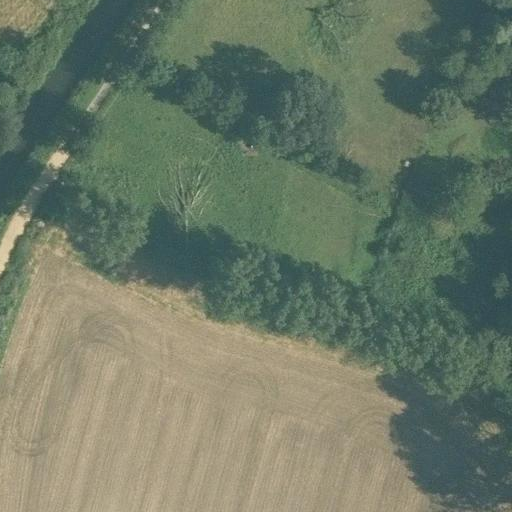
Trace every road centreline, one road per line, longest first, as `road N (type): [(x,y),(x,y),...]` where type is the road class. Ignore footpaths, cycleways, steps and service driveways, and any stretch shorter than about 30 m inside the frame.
road 1 (track): [(0,266),(36,192),(167,0)]
road 2 (track): [(122,65),(399,209)]
